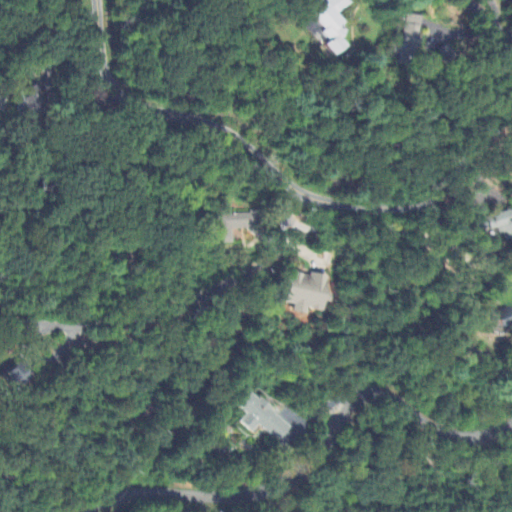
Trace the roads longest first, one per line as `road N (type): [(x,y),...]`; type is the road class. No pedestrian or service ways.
road 1 (residential): [(511,99),(475,127),(433,197),(419,205),(335,203),(299,190),(238,136),(123,96),(108,75),(101,0)]
road 2 (residential): [(68,511),(117,497),(265,485),(360,404),(451,429),(477,428),(511,412)]
